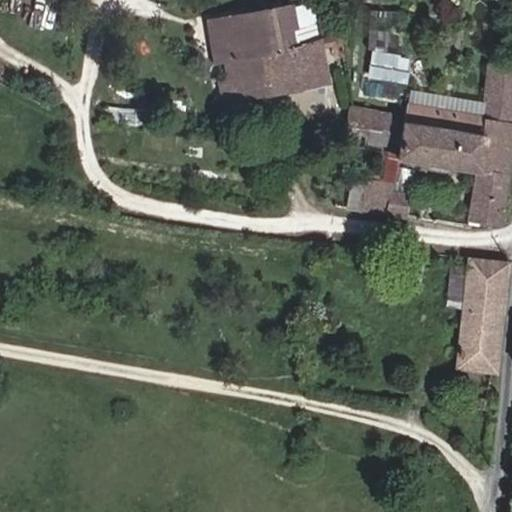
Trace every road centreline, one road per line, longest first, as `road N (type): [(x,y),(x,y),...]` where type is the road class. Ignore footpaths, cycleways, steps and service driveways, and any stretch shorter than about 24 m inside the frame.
road 1 (unknown): [(499,469),(438,415),(73,352)]
road 2 (residential): [(511,384),(493,511)]
